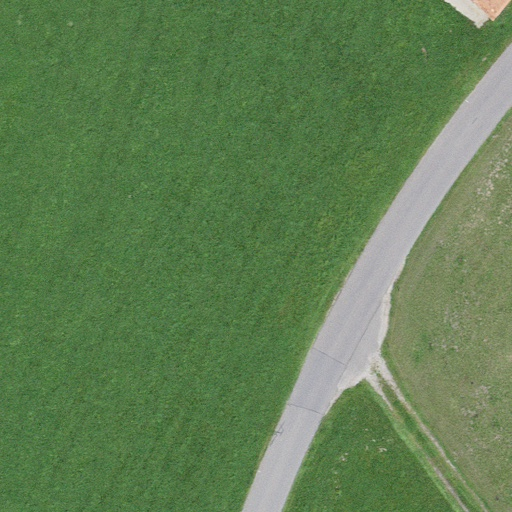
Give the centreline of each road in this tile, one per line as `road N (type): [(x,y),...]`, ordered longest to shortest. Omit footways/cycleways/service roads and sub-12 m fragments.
road 1 (unclassified): [(511,73),(423,191),(289,436),(259,511)]
road 2 (track): [(349,320),(477,511)]
